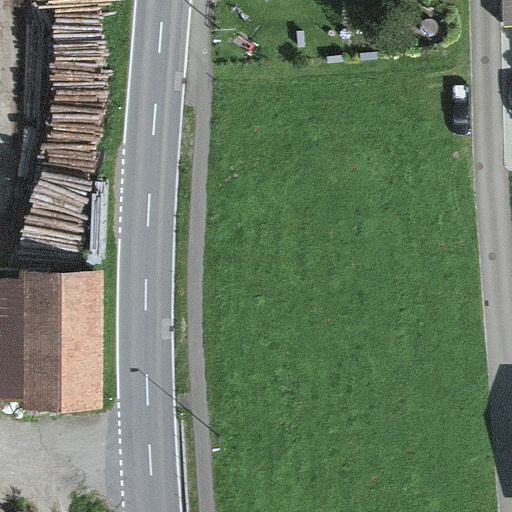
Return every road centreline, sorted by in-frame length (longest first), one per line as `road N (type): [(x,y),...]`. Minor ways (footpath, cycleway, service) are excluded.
road 1 (secondary): [(162,0),(146,273),(153,511)]
road 2 (residential): [(483,0),(511,445)]
